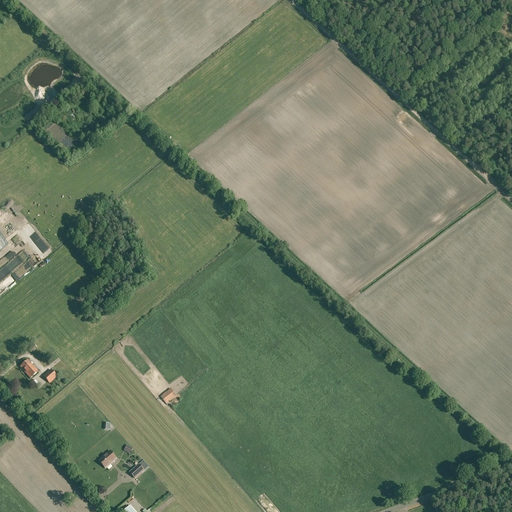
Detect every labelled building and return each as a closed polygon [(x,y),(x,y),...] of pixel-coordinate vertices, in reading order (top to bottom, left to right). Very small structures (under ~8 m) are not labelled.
[(31,353),(37,348),(34,345),(28,350),(31,353)] [(25,373),(33,366),(28,361),(20,367),(25,373)] [(38,372),(33,366),(25,373),(30,379),(38,372)] [(56,377),(51,370),(43,377),(49,384),(56,377)] [(171,389),(161,397),(167,404),(177,396),(171,389)] [(106,468),(117,459),(110,451),(99,461),(106,468)] [(144,471),(139,465),(130,473),(135,479),(144,471)]
